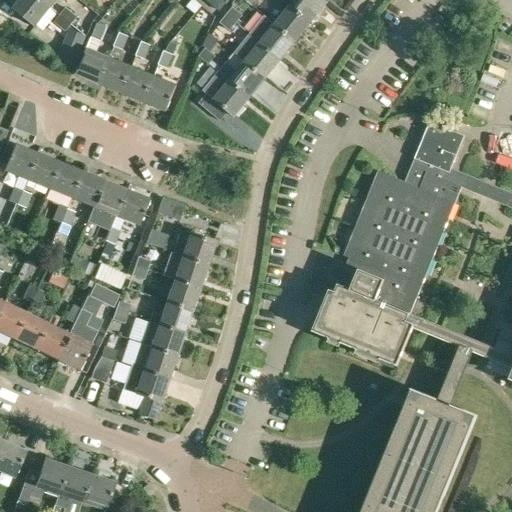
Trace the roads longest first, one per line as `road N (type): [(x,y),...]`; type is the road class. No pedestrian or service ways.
road 1 (residential): [(169,461),(194,432),(229,337),(265,159),(284,116),(364,0)]
road 2 (residential): [(176,152),(0,74)]
road 3 (residential): [(169,461),(0,390)]
